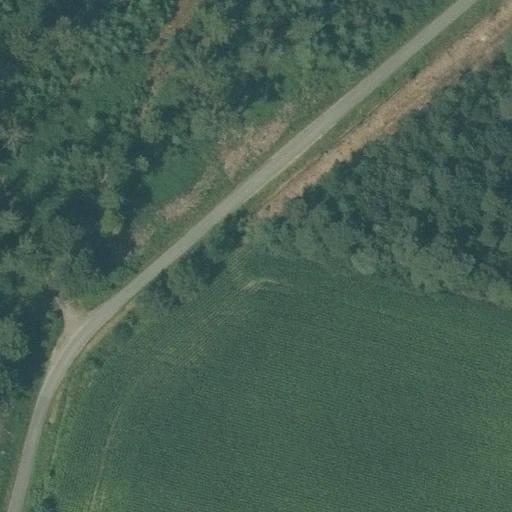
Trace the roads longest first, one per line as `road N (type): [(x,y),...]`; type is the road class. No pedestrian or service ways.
road 1 (unclassified): [(11,511),(38,410),(74,344),(470,0)]
road 2 (track): [(74,344),(0,187)]
